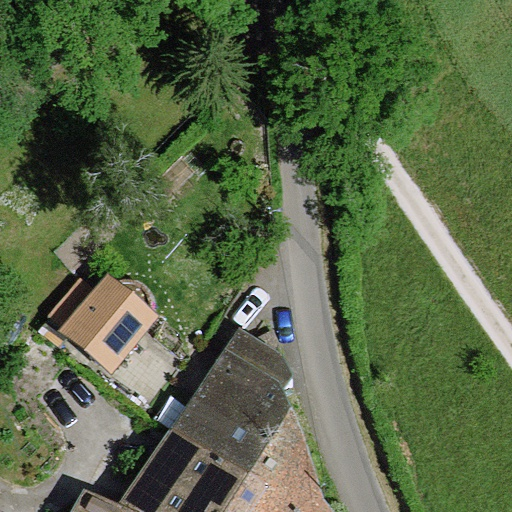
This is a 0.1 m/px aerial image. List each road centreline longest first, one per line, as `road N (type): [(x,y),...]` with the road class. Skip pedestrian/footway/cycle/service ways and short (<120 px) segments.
road 1 (residential): [(290,24),(303,306),(367,511)]
road 2 (track): [(511,345),(290,24)]
